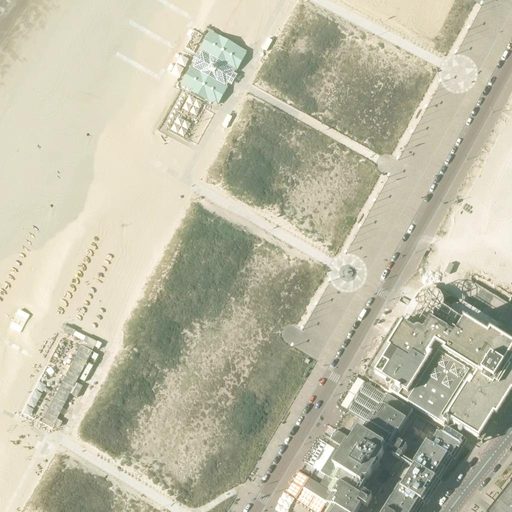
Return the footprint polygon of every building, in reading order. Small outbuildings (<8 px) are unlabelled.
[(234,46),(222,39),(219,37),(219,38),(210,33),(209,36),(210,36),(203,49),(202,48),(200,51),(201,51),(199,55),(198,55),(199,56),(194,63),(193,64),(194,64),(192,68),(191,67),(190,70),(191,70),(184,83),(183,83),(181,85),(190,90),(190,91),(192,92),(193,92),(205,99),(207,101),(208,100),(217,105),(218,103),(219,103),(226,90),(225,89),(226,87),(225,87),(227,84),(228,84),(234,74),(233,74),(235,70),(236,71),(237,69),(238,69),(245,55),(246,53),(237,48),(237,47),(235,46),(234,46)] [(508,225),(511,226),(511,115),(497,143),(498,143),(509,150),(507,153),(507,152),(506,152),(499,165),(491,179),(492,179),(511,189),(511,191),(509,197),(506,195),(500,206),(494,217),(503,222),(502,223),(507,226),(508,225)] [(465,312),(467,305),(455,304),(450,310),(442,324),(431,317),(411,317),(401,333),(401,336),(398,337),(396,338),(392,341),(391,343),(390,346),(389,348),(389,350),(390,354),(388,355),(384,360),(385,362),(378,364),(368,380),(445,427),(448,421),(465,431),(486,444),(484,442),(479,439),(485,430),(490,432),(488,430),(492,423),(497,426),(498,424),(496,423),(503,413),(504,414),(505,412),(504,411),(511,401),(511,399),(511,398),(511,332),(509,331),(510,330),(509,329),(508,330),(503,328),(504,327),(502,326),(502,327),(476,328),(463,320),(465,312)] [(43,419),(54,425),(92,352),(81,347),(43,419)] [(371,386),(290,511),(421,511),(441,479),(453,460),(465,441),(445,429),(443,432),(411,411),(410,411),(371,386)] [(511,511),(511,489),(494,511),(511,511)]
